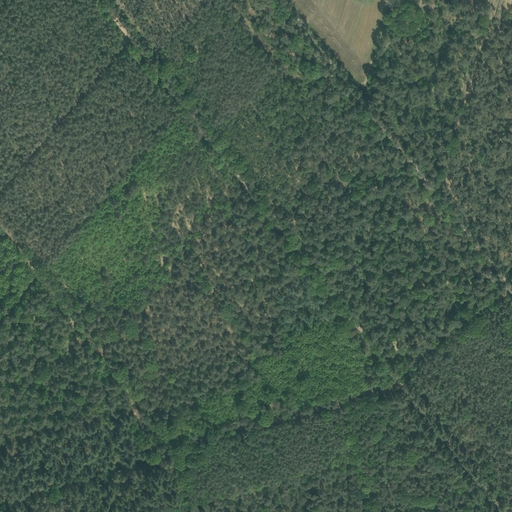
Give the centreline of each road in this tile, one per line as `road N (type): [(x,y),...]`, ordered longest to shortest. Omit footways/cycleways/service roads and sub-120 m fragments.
road 1 (track): [(60,0),(166,146),(201,171),(332,331)]
road 2 (track): [(354,322),(99,0)]
road 3 (track): [(0,219),(134,397),(146,452),(187,441),(178,511)]
road 4 (track): [(354,322),(0,435)]
road 5 (track): [(284,0),(435,186)]
road 6 (track): [(507,511),(397,375)]
road 7 (track): [(511,287),(397,375)]
road 8 (track): [(511,287),(435,186)]
